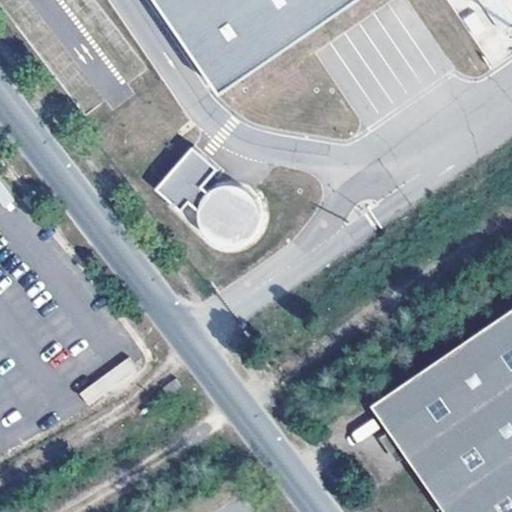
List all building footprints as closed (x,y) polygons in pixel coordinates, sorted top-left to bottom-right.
[(161,0),(224,91),(357,0),(161,0)] [(511,10),(505,0),(481,0),(502,30),(511,23),(511,10)] [(476,11),(465,18),(477,34),(487,27),(476,11)] [(223,185),(210,191),(203,185),(219,168),(194,144),(156,187),(181,209),(189,200),(198,209),(198,222),(204,234),(214,242),(225,245),(240,243),(252,234),(258,220),(257,207),(251,195),(238,187),(223,185)] [(511,511),(511,308),(375,402),(450,511),(511,511)] [(172,391),(182,382),(173,370),(169,373),(162,379),(172,391)]
